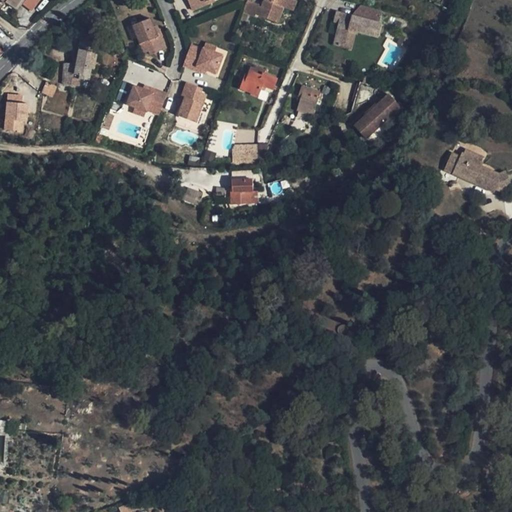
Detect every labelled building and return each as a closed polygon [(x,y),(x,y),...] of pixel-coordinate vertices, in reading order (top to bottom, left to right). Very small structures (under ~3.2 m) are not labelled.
[(32,11),(40,0),(27,0),(24,4),(32,11)] [(186,0),(193,16),(204,12),(203,8),(212,4),(222,0),(221,0),(186,0)] [(258,7),(255,15),(276,23),(283,7),(286,9),(289,0),(264,0),(261,8),(258,7)] [(297,1),(293,0),(289,0),(286,9),(293,11),(297,1)] [(246,2),(242,13),(254,17),(255,15),(258,7),(246,2)] [(357,19),(360,7),(354,5),(351,17),(357,19)] [(379,25),(382,13),(360,7),(357,19),(351,17),(336,13),(333,22),(338,24),(332,44),(343,48),(348,31),(355,33),(377,39),(381,25),(379,25)] [(132,26),(143,55),(149,52),(150,56),(166,50),(159,34),(156,35),(153,28),(149,19),(132,26)] [(350,50),(355,33),(348,31),(343,48),(350,50)] [(406,48),(409,41),(402,36),(398,43),(406,48)] [(79,42),(75,59),(75,65),(71,64),(62,63),(62,79),(79,81),(79,77),(88,78),(92,55),(96,56),(97,45),(79,42)] [(205,44),(204,49),(215,54),(217,49),(205,44)] [(216,75),(223,57),(215,54),(204,49),(203,51),(191,46),(183,67),(196,71),(197,68),(207,72),(216,75)] [(258,97),(260,91),(262,87),(266,88),(274,91),(278,81),(264,75),(265,72),(258,68),(256,70),(252,68),(247,80),(245,79),(241,89),(258,97)] [(361,83),(354,103),(363,106),(368,103),(374,99),(377,89),(372,87),(361,83)] [(50,98),(54,88),(46,84),(41,94),(50,98)] [(201,95),(203,91),(188,86),(182,102),(185,103),(182,110),(179,119),(196,125),(207,97),(201,95)] [(302,87),(298,97),(302,98),(301,101),(297,111),(312,116),(320,93),(302,87)] [(159,117),(167,97),(154,92),(153,96),(142,92),(133,89),(127,107),(135,110),(146,114),(147,113),(159,117)] [(398,110),(389,95),(349,120),(358,135),(398,110)] [(144,120),(146,114),(135,110),(133,115),(144,120)] [(113,119),(107,117),(102,130),(108,133),(113,119)] [(9,122),(5,135),(18,140),(23,128),(9,122)] [(18,140),(5,135),(3,139),(16,144),(18,140)] [(99,138),(97,147),(108,149),(109,140),(99,138)] [(256,145),(256,148),(256,163),(264,163),(266,145),(256,145)] [(208,148),(207,165),(256,163),(256,148),(208,148)] [(466,150),(464,154),(482,162),(483,158),(466,150)] [(511,185),(507,177),(501,179),(499,175),(482,167),(484,163),(482,162),(464,154),(462,153),(460,157),(452,153),(444,170),(493,193),(495,190),(499,191),(511,185)] [(246,192),(245,180),(235,180),(235,185),(228,185),(228,191),(231,191),(232,205),(250,204),(249,193),(246,192)]
